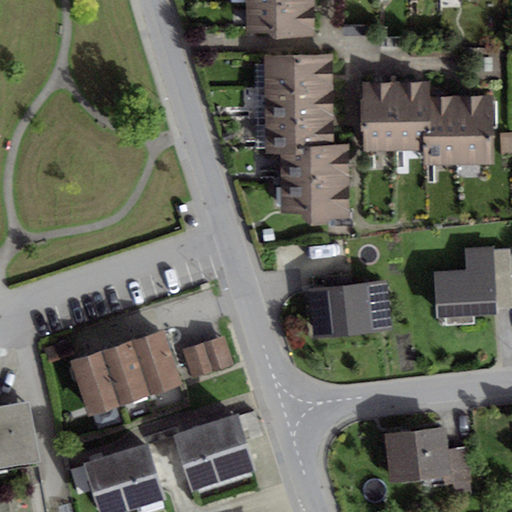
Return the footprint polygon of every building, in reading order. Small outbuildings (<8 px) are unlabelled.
[(241,0),(241,32),(308,32),(309,0),(241,0)] [(327,56),(263,56),(264,152),(280,152),(293,152),(293,143),(328,142),(327,56)] [(429,82),(356,84),(357,150),(418,149),(417,127),(430,127),(430,98),(429,82)] [(417,127),(418,149),(419,163),(492,162),(489,99),(430,98),(430,127),(417,127)] [(293,152),(280,152),(282,218),(344,217),(343,143),(328,142),(293,143),(293,152)] [(466,266),(430,267),(431,318),(494,317),(494,307),(511,307),(511,248),(466,249),(466,266)] [(383,282),(307,289),(312,343),(388,336),(383,282)] [(162,334),(73,363),(89,412),(178,383),(162,334)] [(218,340),(204,345),(213,368),(227,363),(218,340)] [(199,347),(186,351),(195,377),(208,372),(199,347)] [(16,399),(0,402),(0,464),(27,460),(16,399)] [(235,419),(179,436),(194,487),(251,470),(235,419)] [(441,432),(387,436),(390,479),(444,476),(445,489),(475,487),(472,451),(442,453),(441,432)] [(147,446),(90,463),(105,511),(111,511),(162,497),(147,446)]
